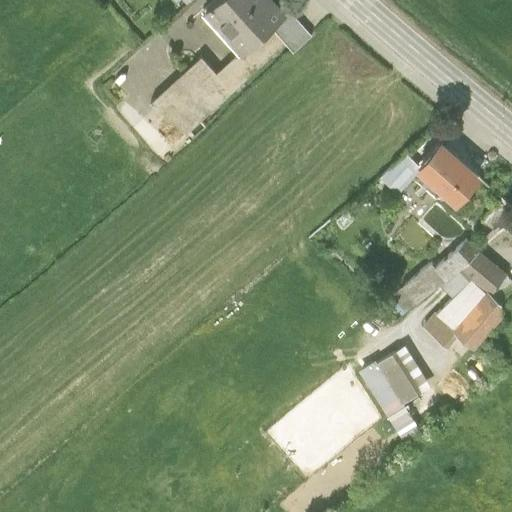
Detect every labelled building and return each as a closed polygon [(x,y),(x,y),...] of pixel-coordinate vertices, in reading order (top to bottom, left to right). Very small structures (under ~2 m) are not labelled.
[(285,0),(207,0),(202,5),(240,47),(271,20),(289,4),(285,0)] [(294,47),(313,30),(289,4),(271,20),(288,40),(294,47)] [(288,40),(271,20),(240,47),(215,69),(233,89),(288,40)] [(201,53),(151,98),(183,134),(233,89),(215,69),(201,53)] [(444,132),(418,161),(422,164),(460,198),(485,169),(444,132)] [(422,164),(418,161),(408,151),(381,174),(397,190),(422,164)] [(450,230),(456,209),(431,203),(425,223),(450,230)] [(463,264),(478,248),(467,237),(436,264),(431,268),(439,281),(453,293),(473,274),(463,264)] [(500,299),(511,285),(511,278),(478,248),(463,264),(473,274),(500,299)] [(431,268),(436,264),(431,259),(393,291),(406,307),(439,281),(431,268)] [(500,299),(473,274),(453,293),(435,311),(474,344),(500,313),(500,299)] [(474,344),(435,311),(424,323),(461,355),(474,344)] [(421,390),(396,347),(362,367),(387,410),(404,400),(421,390)] [(421,428),(404,400),(387,410),(404,438),(421,428)]
